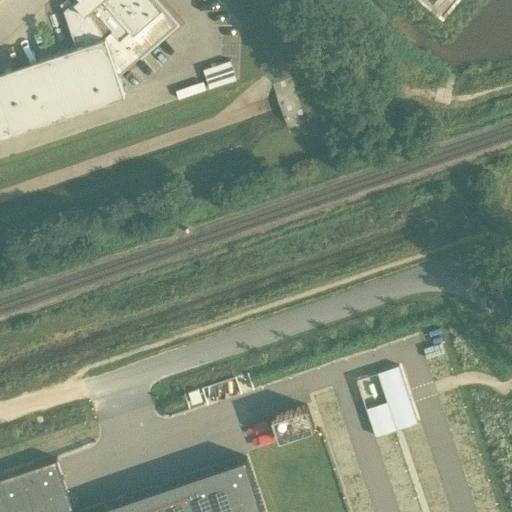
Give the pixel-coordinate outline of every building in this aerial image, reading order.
[(177,23),(156,0),(74,0),(64,9),(76,45),(0,70),(0,134),(124,93),(118,74),(177,23)] [(231,58),(203,67),(210,87),(237,77),(231,58)] [(359,376),(377,433),(421,420),(404,362),(359,376)] [(311,404),(276,416),(284,438),(319,426),(311,404)] [(0,511),(269,511),(249,450),(77,507),(59,451),(0,470),(0,511)]
